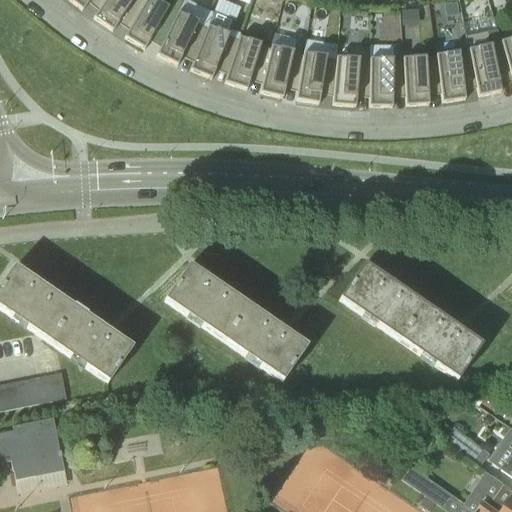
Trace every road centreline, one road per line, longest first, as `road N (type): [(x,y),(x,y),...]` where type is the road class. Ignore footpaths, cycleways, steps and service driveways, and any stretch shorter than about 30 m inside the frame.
road 1 (tertiary): [(0,198),(234,188),(511,201)]
road 2 (residential): [(39,0),(153,79),(309,127),(446,123),(511,110)]
